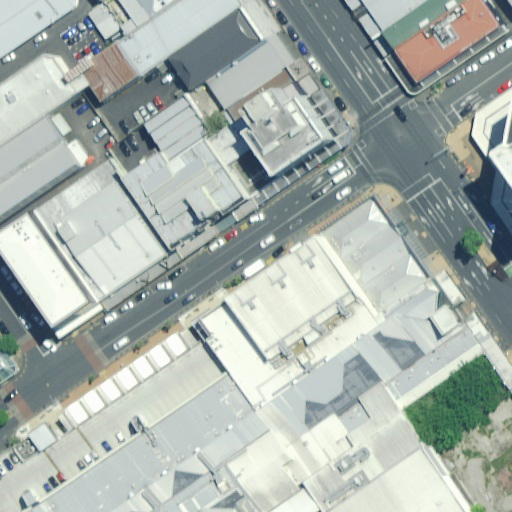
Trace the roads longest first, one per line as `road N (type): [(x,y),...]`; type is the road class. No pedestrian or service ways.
road 1 (tertiary): [(404,139),(59,380)]
road 2 (secondary): [(324,26),(404,139)]
road 3 (residential): [(511,63),(404,139)]
